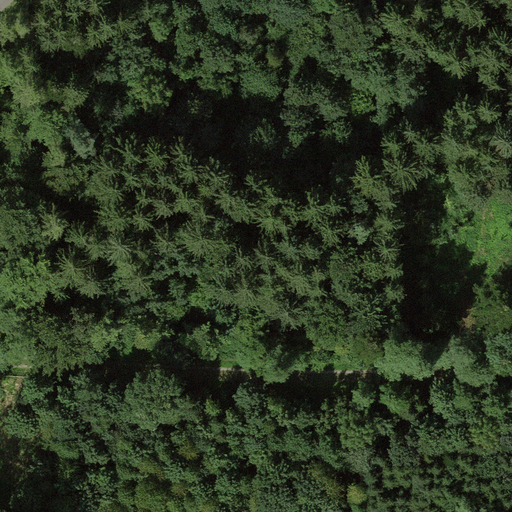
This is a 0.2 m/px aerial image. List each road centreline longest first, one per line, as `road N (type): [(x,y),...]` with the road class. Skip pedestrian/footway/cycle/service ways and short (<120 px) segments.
road 1 (track): [(511,370),(265,375),(0,359)]
road 2 (track): [(375,0),(410,63),(483,96),(511,95)]
